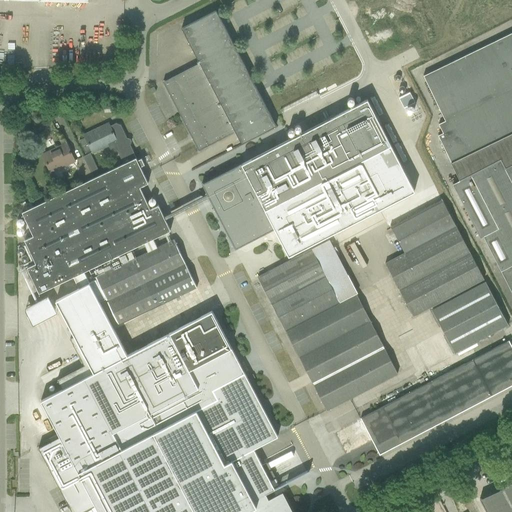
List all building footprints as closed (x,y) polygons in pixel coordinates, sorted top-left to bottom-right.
[(276,126),(216,10),(181,28),(199,63),(163,82),(197,148),(198,150),(235,132),(241,144),(276,126)] [(511,32),(423,76),(444,119),(445,121),(438,124),(443,133),(438,135),(451,162),(511,132),(511,32)] [(409,92),(398,98),(404,108),(415,102),(409,92)] [(241,163),(201,184),(207,194),(208,197),(209,198),(211,197),(216,208),(214,209),(235,249),(275,229),(289,256),(414,191),(391,145),(367,100),(241,164),(241,163)] [(83,183),(22,212),(31,231),(22,235),(24,239),(36,263),(28,267),(28,268),(39,293),(73,277),(83,272),(100,263),(143,243),(152,238),(152,239),(161,234),(168,231),(169,231),(170,231),(165,220),(163,216),(158,205),(156,205),(157,206),(150,210),(139,187),(146,184),(148,184),(140,167),(144,165),(141,158),(137,160),(135,158),(129,144),(130,144),(130,142),(129,140),(127,139),(126,139),(120,125),(116,123),(109,126),(108,124),(82,136),(83,138),(79,140),(85,153),(92,150),(93,153),(109,145),(111,149),(114,151),(117,149),(124,164),(93,178),(83,183)] [(511,132),(451,162),(460,181),(453,184),(462,202),(480,237),(480,238),(483,237),(487,244),(496,261),(501,271),(511,290),(511,292),(511,132)] [(51,172),(74,161),(64,139),(60,141),(62,145),(42,155),(51,172)] [(92,174),(98,171),(90,153),(83,157),(92,174)] [(77,160),(79,164),(76,166),(83,183),(93,178),(92,174),(83,157),(77,160)] [(404,252),(385,263),(413,316),(484,279),(457,227),(443,200),(391,227),(404,252)] [(105,273),(95,277),(96,279),(101,289),(105,298),(118,325),(189,291),(197,288),(174,239),(157,248),(152,239),(152,238),(143,243),(148,252),(105,273)] [(269,271),(257,277),(326,410),(397,373),(370,320),(356,293),(340,302),(312,248),(269,271)] [(59,436),(38,447),(71,511),(80,511),(95,505),(96,506),(98,511),(292,511),(282,492),(268,499),(265,494),(274,489),(274,488),(253,449),(277,436),(211,311),(131,353),(127,355),(99,302),(105,298),(101,289),(100,289),(96,280),(89,283),(83,272),(73,277),(79,289),(55,301),(74,336),(70,339),(84,365),(57,379),(62,389),(41,401),(59,436)] [(431,310),(454,353),(508,325),(485,282),(431,310)] [(382,407),(360,418),(361,419),(372,441),(379,454),(511,385),(511,347),(509,341),(473,359),(431,382),(412,391),(382,407)] [(505,487),(503,488),(511,506),(511,482),(505,485),(505,487)] [(511,511),(511,506),(503,488),(479,499),(485,510),(485,511),(486,511),(511,511)]
